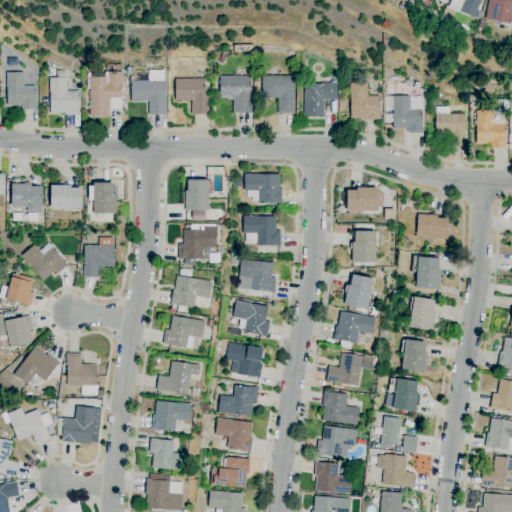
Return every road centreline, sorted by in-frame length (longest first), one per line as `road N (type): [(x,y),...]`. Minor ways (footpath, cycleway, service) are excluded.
road 1 (residential): [(147,148),(316,147),(425,174),(511,181)]
road 2 (residential): [(316,147),(310,274),(278,511)]
road 3 (residential): [(147,148),(147,241),(110,511)]
road 4 (residential): [(482,182),(477,287),(445,511)]
road 5 (residential): [(0,137),(51,148),(147,148)]
